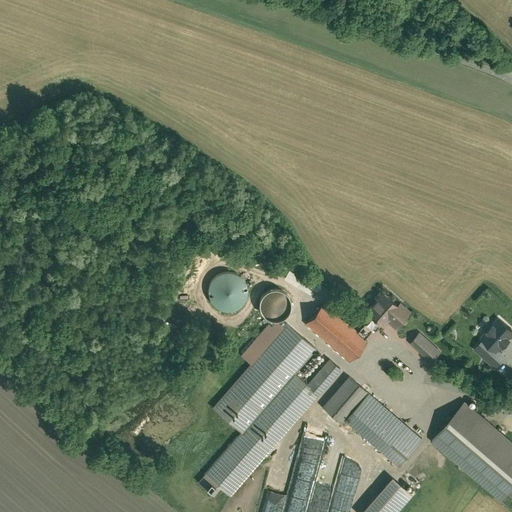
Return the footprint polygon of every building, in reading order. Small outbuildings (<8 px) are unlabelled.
[(288,267),(282,278),(309,293),(315,281),(288,267)] [(242,307),(241,272),(208,272),(209,308),(242,307)] [(289,288),(285,284),(279,282),(273,282),(267,285),(263,290),(261,296),(261,301),(264,308),(268,311),(273,313),(280,313),(286,311),(290,306),(292,300),(292,294),(289,288)] [(372,311),(376,315),(382,309),(396,322),(406,310),(392,297),(394,295),(383,285),(375,295),(365,305),(372,311)] [(325,298),(308,318),(351,355),(368,335),(366,333),(358,326),(325,298)] [(372,311),(358,326),(366,333),(374,323),(377,325),(381,319),(376,315),(372,311)] [(319,344),(288,316),(213,398),(243,426),(247,421),(297,367),(319,344)] [(497,350),(511,332),(511,329),(500,318),(483,337),(484,339),(497,350)] [(421,326),(411,337),(432,356),(442,345),(421,326)] [(497,350),(484,339),(476,348),(496,367),(504,357),(497,350)] [(331,353),(309,377),(318,385),(340,361),(331,353)] [(297,367),(247,421),(271,443),(300,412),(321,389),(318,385),(309,377),(297,367)] [(424,431),(350,368),(324,399),(343,415),(345,413),(400,459),(424,431)] [(466,397),(433,433),(434,434),(502,495),(511,483),(511,437),(505,431),(466,397)] [(326,456),(342,458),(342,451),(327,449),(326,456)] [(364,511),(390,511),(411,488),(401,479),(391,470),(359,507),(364,511)]
